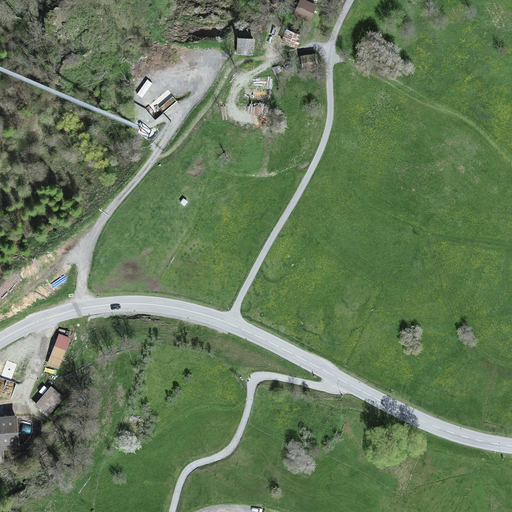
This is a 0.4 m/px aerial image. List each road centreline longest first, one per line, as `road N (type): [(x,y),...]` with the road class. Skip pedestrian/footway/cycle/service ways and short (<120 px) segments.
road 1 (tertiary): [(511,444),(465,437),(225,319),(122,306),(43,321),(0,342)]
road 2 (track): [(155,152),(166,160),(238,63),(328,50)]
road 3 (track): [(82,311),(84,259),(106,213),(155,152)]
road 4 (track): [(176,122),(210,72),(201,63),(146,85)]
